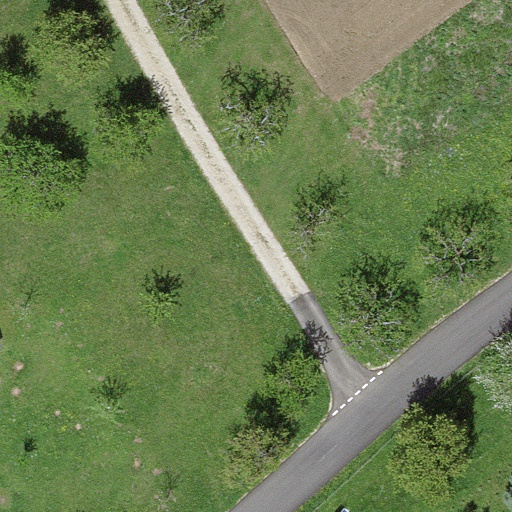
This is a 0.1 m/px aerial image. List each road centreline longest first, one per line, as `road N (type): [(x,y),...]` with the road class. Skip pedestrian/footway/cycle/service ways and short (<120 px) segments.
road 1 (track): [(129,0),(376,419)]
road 2 (tertiary): [(276,511),(376,419),(511,313)]
